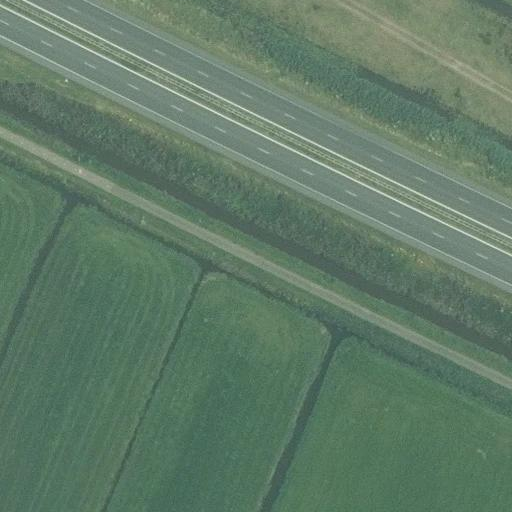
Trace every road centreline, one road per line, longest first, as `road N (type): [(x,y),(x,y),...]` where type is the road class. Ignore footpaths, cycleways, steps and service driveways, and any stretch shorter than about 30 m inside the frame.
road 1 (trunk): [(0,21),(511,271)]
road 2 (trunk): [(511,225),(51,0)]
road 3 (track): [(511,98),(337,0)]
